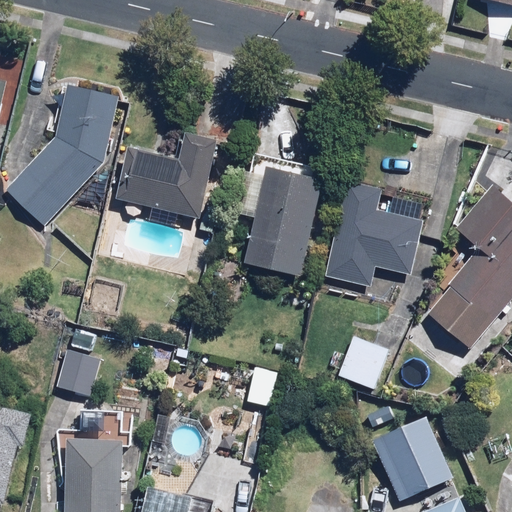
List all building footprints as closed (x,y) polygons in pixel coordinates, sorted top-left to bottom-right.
[(102,165),(118,98),(65,86),(53,139),(3,190),(41,228),(102,165)] [(199,221),(216,143),(181,136),(175,162),(128,152),(117,199),(106,196),(102,215),(120,219),(123,204),(152,210),(150,221),(176,227),(178,216),(199,221)] [(247,268),(299,279),(322,170),(250,155),(237,220),(257,224),(247,268)] [(381,193),(344,185),(323,281),(370,291),(374,268),(411,276),(423,224),(376,214),(381,193)] [(466,354),(511,298),(511,200),(494,185),(455,233),(465,241),(457,251),(470,262),(423,318),(466,354)] [(390,351),(353,337),(338,376),(376,389),(390,351)] [(32,418),(0,410),(0,511),(2,511),(17,447),(26,449),(32,418)] [(432,415),(369,438),(395,508),(458,484),(432,415)] [(120,511),(124,443),(67,440),(63,511),(120,511)] [(211,511),(213,504),(150,488),(143,511),(211,511)] [(464,511),(459,498),(426,511),(464,511)] [(320,511),(323,503),(307,499),(303,511),(320,511)]
